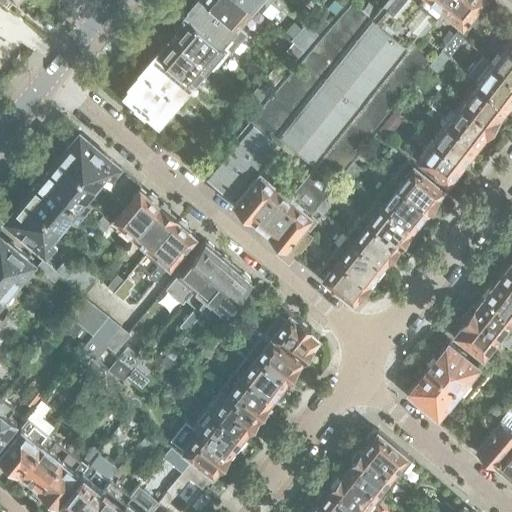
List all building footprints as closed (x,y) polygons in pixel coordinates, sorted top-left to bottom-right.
[(190,4),(184,11),(187,14),(230,50),(246,32),(237,24),(208,0),(192,0),(190,4)] [(245,0),(208,0),(237,24),(253,6),(245,0)] [(245,0),(253,6),(258,11),(267,0),(245,0)] [(351,0),(311,46),(253,113),(285,137),(315,162),(311,167),(330,181),(336,173),(341,167),(342,166),(349,157),(431,55),(414,40),(441,8),(431,0),(383,0),(377,8),(368,0),(364,5),(362,8),(353,0),(351,0)] [(270,0),(279,8),(285,1),(283,0),(270,0)] [(336,11),(343,3),(339,0),(330,0),(328,3),(336,11)] [(431,0),(441,8),(448,0),(431,0)] [(448,0),(441,8),(460,24),(465,19),(471,11),(480,0),(448,0)] [(494,0),(481,0),(479,3),(488,11),(496,1),(494,0)] [(320,13),(311,23),(320,30),(329,20),(320,13)] [(187,14),(172,31),(207,62),(217,50),(225,57),(230,50),(187,14)] [(291,39),(294,42),(303,49),(318,31),(306,21),(291,39)] [(440,37),(443,39),(445,41),(453,32),(448,28),(440,37)] [(172,31),(156,49),(191,79),(207,62),(172,31)] [(451,37),(447,42),(442,48),(450,54),(459,43),(451,37)] [(511,46),(506,41),(491,60),(511,76),(511,46)] [(288,49),(296,56),(303,49),(294,42),(288,49)] [(449,55),(442,48),(428,63),(436,70),(449,55)] [(156,49),(140,68),(141,68),(175,98),(176,96),(191,79),(156,49)] [(483,54),(469,73),(477,79),(507,103),(511,97),(511,98),(511,76),(491,60),(483,54)] [(273,85),(282,74),(273,66),(264,77),(273,85)] [(130,84),(125,90),(137,101),(135,103),(143,110),(145,108),(157,118),(170,103),(191,121),(196,114),(176,96),(175,98),(141,68),(130,81),(130,82),(129,83),(130,84)] [(477,79),(462,98),(496,125),(497,123),(499,120),(500,118),(501,115),(501,112),(501,110),(507,103),(477,79)] [(255,86),(248,95),(257,102),(264,93),(255,86)] [(432,96),(430,102),(432,104),(432,105),(477,141),(482,135),(484,134),(487,133),(490,131),(492,129),(494,127),(496,125),(462,98),(454,109),(445,103),(440,104),(437,99),(435,98),(432,96)] [(250,111),(242,104),(234,113),(242,120),(250,111)] [(432,105),(427,111),(442,124),(432,137),(462,160),(465,163),(476,149),(472,147),(477,141),(432,105)] [(401,115),(393,109),(378,128),(386,134),(401,115)] [(231,139),(202,172),(234,199),(261,166),(285,137),(253,113),(242,126),(231,139)] [(230,121),(221,131),(231,139),(242,126),(239,123),(237,121),(234,125),(230,121)] [(61,152),(60,153),(98,185),(108,172),(107,172),(115,162),(104,153),(104,152),(88,139),(78,131),(71,140),(66,140),(60,147),(61,152)] [(425,146),(417,156),(447,180),(452,174),(455,176),(460,169),(457,166),(462,160),(432,137),(425,146)] [(392,144),(387,150),(398,159),(403,153),(392,144)] [(51,164),(43,174),(83,208),(90,199),(88,197),(98,185),(60,153),(56,153),(50,160),(51,164)] [(406,157),(392,175),(427,204),(433,204),(439,196),(438,191),(443,185),(411,160),(406,157)] [(359,165),(353,160),(345,169),(352,174),(359,165)] [(261,166),(234,199),(250,214),(279,180),(261,166)] [(279,180),(250,214),(264,225),(285,244),(300,225),(310,212),(314,208),(315,207),(316,206),(324,196),(333,184),(330,181),(311,167),(292,191),(279,180)] [(341,167),(336,173),(344,180),(350,174),(341,167)] [(26,193),(25,194),(64,226),(74,214),(76,216),(83,208),(43,174),(36,181),(31,181),(26,188),(26,193)] [(386,183),(377,194),(412,223),(418,223),(424,215),(423,210),(427,204),(392,175),(386,183)] [(139,187),(114,216),(132,231),(157,202),(149,195),(149,192),(143,187),(140,188),(139,187)] [(15,206),(7,216),(32,237),(29,241),(41,250),(44,247),(52,237),(53,239),(64,226),(25,194),(25,195),(20,195),(14,202),(15,206)] [(377,194),(361,213),(397,242),(402,242),(408,234),(408,229),(412,223),(377,194)] [(324,196),(316,206),(323,212),(331,201),(324,196)] [(157,202),(132,231),(151,247),(175,217),(167,211),(168,207),(162,202),(158,203),(157,202)] [(310,212),(300,225),(306,230),(307,228),(309,229),(318,219),(310,212)] [(361,213),(346,232),(382,261),(388,253),(393,253),(398,247),(397,242),(361,213)] [(102,215),(97,220),(105,226),(109,222),(102,215)] [(151,247),(148,250),(158,258),(155,262),(157,264),(149,274),(154,279),(193,233),(185,226),(186,223),(180,218),(177,219),(175,217),(151,247)] [(105,226),(97,220),(91,227),(99,234),(105,226)] [(300,225),(285,244),(297,253),(312,235),(306,230),(300,225)] [(346,232),(331,250),(367,279),(373,272),(379,272),(383,266),(382,261),(346,232)] [(0,275),(12,286),(33,262),(21,251),(4,236),(3,236),(0,233),(0,275)] [(177,271),(165,286),(174,295),(181,301),(186,296),(220,254),(213,248),(212,245),(208,241),(204,241),(203,240),(177,271)] [(331,250),(317,269),(352,298),(358,291),(363,291),(369,285),(367,279),(331,250)] [(190,309),(178,324),(185,329),(192,321),(201,310),(235,267),(231,264),(231,260),(226,256),(222,256),(220,254),(186,296),(195,303),(190,309)] [(505,259),(495,272),(498,274),(511,285),(511,256),(508,261),(505,259)] [(42,257),(36,264),(53,278),(59,271),(55,268),(42,257)] [(65,257),(55,268),(59,271),(65,276),(73,267),(74,265),(65,257)] [(65,276),(63,278),(83,294),(97,276),(78,260),(73,267),(65,276)] [(235,267),(201,310),(208,316),(216,305),(224,312),(250,280),(249,279),(249,276),(244,272),(240,272),(235,267)] [(117,272),(107,284),(113,290),(120,282),(123,277),(117,272)] [(491,278),(480,291),(483,293),(511,316),(511,285),(498,274),(493,280),(491,278)] [(0,300),(12,286),(0,275),(0,300)] [(123,298),(131,289),(130,288),(122,281),(114,290),(123,298)] [(262,293),(252,285),(242,298),(251,306),(262,293)] [(465,307),(464,309),(498,337),(510,346),(511,343),(511,316),(483,293),(479,299),(474,300),(468,304),(465,307)] [(83,294),(67,312),(79,322),(95,303),(83,294)] [(95,303),(79,322),(90,331),(106,312),(95,303)] [(282,306),(264,328),(301,356),(301,355),(307,356),(313,348),(311,343),(317,336),(317,335),(308,328),(309,328),(297,318),(282,306)] [(428,362),(426,364),(459,389),(466,395),(492,363),(483,356),(498,337),(464,309),(461,312),(461,315),(460,319),(459,323),(453,332),(475,349),(469,356),(446,339),(437,351),(433,351),(428,357),(428,362)] [(91,332),(83,343),(91,351),(116,320),(106,312),(90,331),(91,332)] [(0,332),(6,337),(16,323),(5,314),(1,318),(0,317),(0,332)] [(68,314),(60,324),(73,335),(81,326),(68,314)] [(249,316),(244,323),(259,335),(250,348),(256,352),(286,375),(287,374),(292,375),(298,368),(296,362),(301,356),(264,328),(249,316)] [(116,320),(91,351),(96,355),(107,342),(115,348),(129,331),(128,330),(116,320)] [(219,324),(205,343),(211,348),(225,330),(219,324)] [(211,348),(205,343),(199,349),(208,356),(213,349),(211,348)] [(121,381),(132,366),(140,355),(126,344),(106,369),(121,381)] [(171,345),(166,352),(173,358),(178,351),(171,345)] [(245,353),(235,366),(271,394),(277,394),(282,387),(281,382),(286,375),(256,352),(250,348),(245,353)] [(173,358),(166,352),(159,361),(175,373),(181,365),(173,358)] [(496,358),(492,363),(501,370),(505,365),(496,358)] [(416,377),(406,390),(438,416),(459,389),(426,364),(425,366),(420,366),(416,372),(416,377)] [(235,366),(221,386),(257,413),(258,412),(262,412),(267,405),(266,401),(271,394),(235,366)] [(33,385),(23,397),(31,403),(41,391),(33,385)] [(211,398),(206,405),(242,433),(247,426),(253,426),(258,419),(257,413),(221,386),(211,398)] [(0,440),(17,420),(8,413),(13,406),(0,395),(0,440)] [(19,422),(0,446),(0,454),(6,459),(6,464),(11,469),(16,467),(17,468),(41,439),(47,431),(53,424),(41,414),(49,404),(41,397),(27,415),(20,423),(19,422)] [(206,405),(191,424),(227,452),(233,444),(238,445),(244,437),(242,433),(206,405)] [(496,405),(489,413),(496,419),(503,411),(496,405)] [(489,428),(476,445),(483,451),(483,456),(488,460),(493,459),(494,460),(511,436),(511,410),(507,406),(503,411),(496,419),(489,428)] [(489,413),(482,422),(489,428),(496,419),(489,413)] [(191,424),(176,442),(182,447),(213,471),(218,463),(223,464),(229,457),(227,452),(191,424)] [(367,440),(362,445),(396,473),(411,454),(378,426),(375,429),(371,428),(366,436),(367,440)] [(138,443),(149,451),(160,436),(150,428),(138,443)] [(41,439),(17,468),(27,476),(27,481),(32,484),(36,483),(37,484),(67,448),(47,431),(41,439)] [(511,436),(494,460),(501,466),(501,471),(506,474),(510,474),(511,472),(511,436)] [(83,455),(90,460),(99,447),(93,442),(83,455)] [(396,473),(362,445),(360,448),(355,447),(351,454),(351,459),(348,464),(382,492),(396,473)] [(67,448),(37,484),(39,486),(38,491),(44,496),(49,494),(57,500),(87,463),(80,457),(79,458),(67,448)] [(87,463),(57,500),(65,506),(63,509),(65,511),(80,511),(109,476),(116,467),(117,466),(98,450),(88,462),(87,463)] [(121,450),(113,460),(118,464),(126,454),(121,450)] [(167,489),(166,488),(158,499),(165,504),(188,475),(200,485),(209,474),(190,459),(167,489)] [(382,492),(348,464),(341,472),(336,471),(330,478),(331,480),(368,510),(382,492)] [(109,476),(80,511),(114,511),(129,493),(109,476)] [(366,511),(368,510),(331,480),(331,484),(327,489),(322,489),(315,497),(316,500),(331,511),(366,511)] [(129,493),(114,511),(146,511),(149,509),(129,493)] [(443,511),(449,511),(454,507),(445,499),(443,502),(435,495),(430,501),(443,511)] [(331,511),(316,500),(317,502),(309,511),(331,511)]
